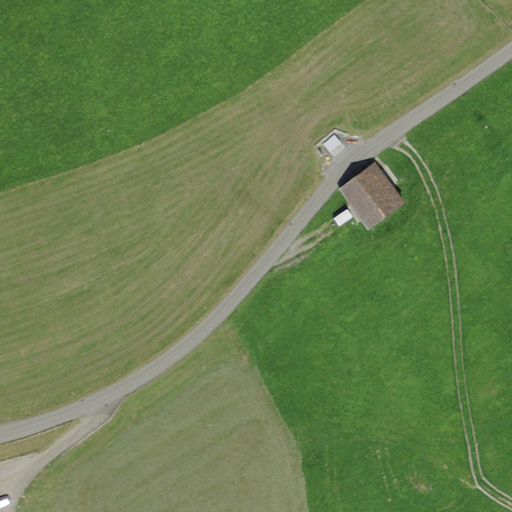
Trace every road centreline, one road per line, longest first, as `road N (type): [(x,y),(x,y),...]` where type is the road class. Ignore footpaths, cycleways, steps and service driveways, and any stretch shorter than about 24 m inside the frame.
road 1 (unclassified): [(0,432),(113,396),(169,361),(225,313),(339,173),(511,50)]
road 2 (track): [(390,134),(418,159),(446,229),(481,481),(511,503)]
